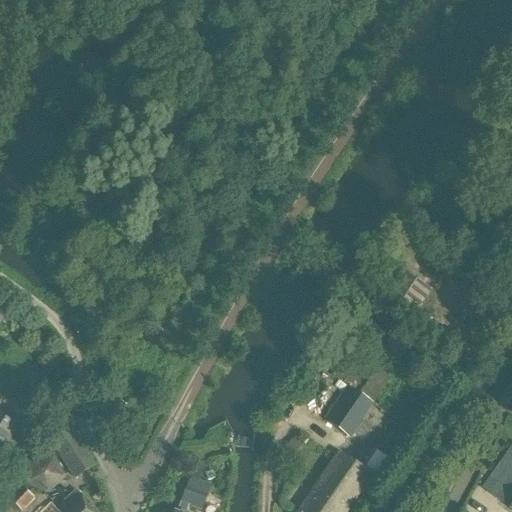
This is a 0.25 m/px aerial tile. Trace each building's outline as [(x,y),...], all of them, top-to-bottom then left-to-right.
[(381,301),(408,319),(428,289),(402,271),(381,301)] [(373,406),(350,390),(327,423),(350,439),(373,406)] [(125,407),(107,400),(95,430),(103,433),(113,437),(125,407)] [(0,457),(18,429),(0,417),(0,457)] [(94,467),(70,431),(51,443),(75,480),(94,467)] [(292,459),(302,445),(293,438),(283,452),(292,459)] [(346,511),(370,478),(337,455),(297,511),(346,511)] [(180,504),(188,508),(199,511),(201,511),(211,486),(189,478),(180,504)] [(511,484),(500,501),(511,508),(509,510),(511,511),(511,484)] [(9,501),(19,511),(21,511),(34,500),(22,488),(9,501)] [(42,511),(95,511),(76,491),(56,511),(50,505),(42,511)]
